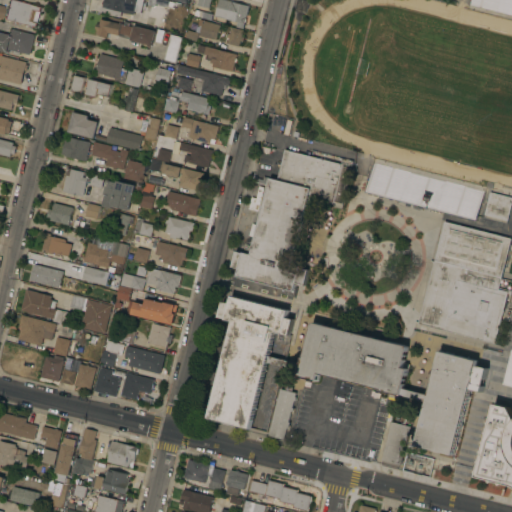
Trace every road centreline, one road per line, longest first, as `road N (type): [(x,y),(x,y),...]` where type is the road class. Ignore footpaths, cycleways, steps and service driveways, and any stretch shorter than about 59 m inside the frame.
road 1 (residential): [(279,0),(148,511)]
road 2 (tertiary): [(0,387),(341,474)]
road 3 (residential): [(0,285),(73,0)]
road 4 (tertiary): [(341,474),(489,511)]
